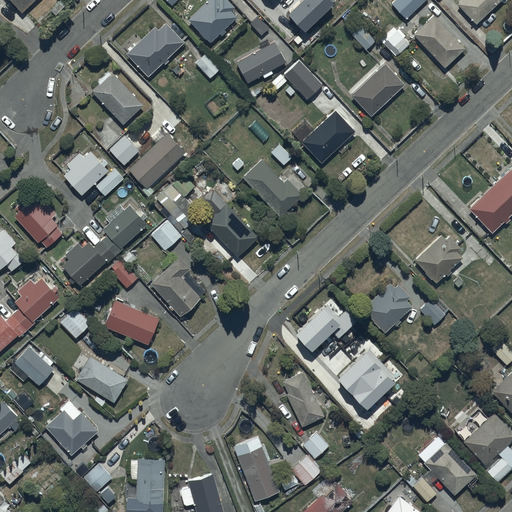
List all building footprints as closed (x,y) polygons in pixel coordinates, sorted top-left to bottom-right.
[(8,0),(21,13),(35,0),(8,0)] [(208,0),(187,20),(209,43),(219,34),(221,36),(226,32),(224,29),(237,17),(231,11),(234,8),(227,0),(208,0)] [(394,0),(391,4),(406,19),(425,0),(394,0)] [(461,0),(457,4),(476,24),(501,0),(461,0)] [(433,15),(413,35),(444,68),(465,49),(433,15)] [(257,16),(249,23),(261,35),(269,28),(257,16)] [(154,26),(125,54),(148,77),(163,63),(164,65),(169,60),(167,58),(184,42),(165,22),(158,30),(154,26)] [(360,25),(351,35),(366,50),(376,41),(360,25)] [(393,27),(380,40),(395,56),(409,43),(404,37),(406,36),(398,28),(396,30),(393,27)] [(236,62),(247,83),(262,75),(264,78),(273,74),(271,70),(286,62),(275,41),(270,44),(267,39),(258,43),(261,48),(236,62)] [(206,53),(195,63),(210,79),(220,69),(206,53)] [(285,72),(303,92),(318,78),(300,58),(285,72)] [(385,63),(350,95),(370,116),(405,84),(385,63)] [(99,83),(91,91),(123,125),(143,105),(111,71),(110,73),(108,71),(97,81),(99,83)] [(335,110),(315,130),(305,119),(292,131),(302,142),(301,143),(321,163),(335,150),(342,157),(350,149),(343,142),(355,131),(335,110)] [(128,169),(147,189),(186,152),(167,132),(128,169)] [(109,148),(124,165),(139,151),(124,135),(109,148)] [(279,143),(270,152),(283,165),(292,157),(279,143)] [(70,169),(63,176),(81,196),(108,171),(104,166),(108,163),(104,159),(100,163),(90,151),(84,157),(79,152),(66,164),(70,169)] [(262,160),(243,178),(279,217),(302,195),(287,179),(283,183),(262,160)] [(511,167),(468,208),(492,233),(504,222),(505,223),(510,219),(508,217),(511,213),(511,167)] [(115,168),(95,186),(104,195),(124,178),(115,168)] [(195,186),(183,173),(171,184),(183,197),(195,186)] [(171,184),(156,198),(170,214),(167,217),(179,231),(183,227),(184,228),(199,215),(183,197),(171,184)] [(37,192),(12,214),(38,243),(40,241),(46,247),(62,233),(56,226),(57,225),(50,218),(56,213),(37,192)] [(227,203),(205,223),(236,258),(259,238),(227,203)] [(75,281),(79,285),(106,262),(107,263),(122,250),(120,248),(147,224),(143,219),(147,216),(143,213),(140,216),(129,204),(124,209),(120,204),(105,218),(109,222),(102,228),(107,234),(93,247),(89,241),(82,247),(78,242),(64,254),(68,259),(61,265),(71,277),(68,279),(72,284),(75,281)] [(167,220),(150,234),(164,250),(181,235),(167,220)] [(0,269),(5,265),(11,272),(21,263),(15,256),(17,254),(11,247),(16,243),(3,229),(0,231),(0,269)] [(441,234),(413,260),(435,284),(446,274),(447,276),(452,272),(450,270),(463,258),(456,251),(460,248),(449,236),(445,239),(441,234)] [(206,291),(187,271),(190,268),(179,257),(150,284),(169,305),(168,306),(172,310),(173,309),(180,316),(200,298),(199,297),(206,291)] [(114,270),(112,272),(126,288),(138,278),(123,261),(119,264),(117,262),(111,267),(114,270)] [(0,350),(17,335),(19,337),(35,323),(34,321),(59,298),(55,292),(58,289),(55,286),(51,289),(41,277),(34,283),(30,279),(17,291),(21,296),(14,302),(19,308),(5,320),(0,315),(0,314),(0,350)] [(457,277),(442,292),(449,299),(464,285),(457,277)] [(401,321),(399,319),(412,306),(406,300),(410,297),(398,284),(394,288),(389,283),(362,309),(374,322),(384,333),(394,324),(396,326),(401,321)] [(430,299),(419,310),(434,325),(445,314),(438,307),(443,303),(437,297),(432,301),(430,299)] [(114,299),(103,326),(148,345),(159,318),(114,299)] [(75,307),(59,322),(75,339),(91,324),(75,307)] [(357,349),(337,328),(338,327),(328,316),(327,317),(325,316),(305,335),(314,345),(313,345),(320,353),(321,352),(337,368),(357,349)] [(91,334),(85,341),(96,351),(102,344),(91,334)] [(511,351),(501,340),(491,350),(506,365),(511,359),(511,351)] [(29,346),(9,368),(23,381),(28,376),(38,385),(54,369),(29,346)] [(89,356),(75,379),(113,402),(127,379),(89,356)] [(511,370),(490,391),(511,414),(511,370)] [(324,416),(303,372),(282,382),(287,394),(286,394),(302,427),(324,416)] [(62,411),(45,426),(71,455),(98,431),(69,399),(59,408),(62,411)] [(3,400),(0,403),(0,433),(18,417),(3,400)] [(501,457),(511,469),(511,449),(507,445),(511,440),(511,431),(494,413),(463,441),(484,465),(498,453),(501,457)] [(329,445),(316,431),(301,444),(314,458),(329,445)] [(258,437),(233,446),(254,501),(279,491),(258,437)] [(445,442),(423,462),(453,495),(468,482),(471,486),(479,478),(445,442)] [(21,452),(0,471),(0,473),(9,484),(24,471),(22,470),(31,462),(28,459),(30,457),(28,454),(25,457),(21,452)] [(321,470),(307,454),(290,468),(304,484),(321,470)] [(511,469),(501,457),(487,470),(497,482),(511,469)] [(83,477),(96,491),(112,477),(110,475),(119,467),(111,458),(101,467),(98,463),(83,477)] [(163,503),(164,458),(137,458),(136,466),(131,466),(131,479),(136,479),(136,503),(163,503)] [(223,511),(213,473),(187,480),(189,488),(180,491),(184,506),(194,503),(195,511),(223,511)] [(423,477),(418,482),(412,475),(406,480),(419,494),(426,502),(437,493),(423,477)] [(301,511),(340,511),(353,501),(335,481),(301,511)] [(0,511),(9,511),(6,507),(3,510),(0,507),(0,503),(5,499),(0,493),(0,511)] [(421,511),(399,495),(386,511),(421,511)]
